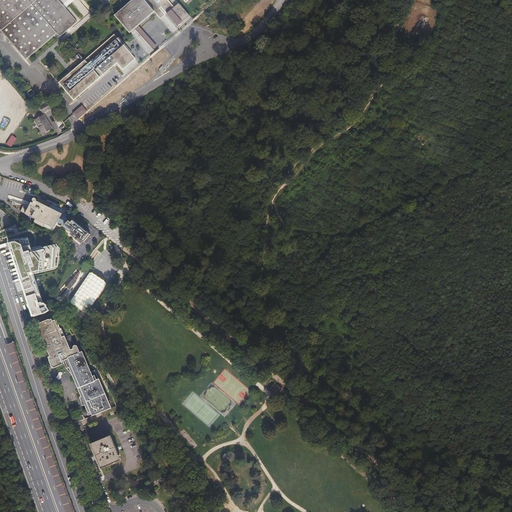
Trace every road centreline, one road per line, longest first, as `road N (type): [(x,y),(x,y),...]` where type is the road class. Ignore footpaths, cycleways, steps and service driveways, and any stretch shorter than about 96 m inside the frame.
road 1 (track): [(404,0),(384,83),(274,198),(267,308),(294,360),(471,511)]
road 2 (track): [(125,248),(435,511)]
road 3 (tertiary): [(0,272),(79,511)]
road 4 (trunk): [(64,511),(0,334)]
road 5 (unclassified): [(1,163),(75,133),(157,82)]
road 6 (unclassified): [(1,163),(67,199),(125,248)]
road 7 (trunk): [(0,372),(50,511)]
